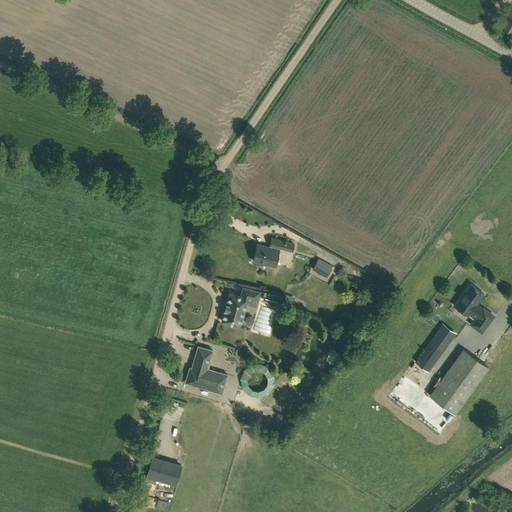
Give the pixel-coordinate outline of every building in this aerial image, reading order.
[(511,31),(511,8),(510,7),(501,25),(511,31)] [(292,251),(294,243),(272,238),(270,245),(270,247),(257,244),(253,260),(275,265),(280,248),(292,251)] [(327,277),(332,268),(318,259),(312,269),(327,277)] [(482,309),(476,305),(484,294),(470,283),(454,305),(468,315),(472,311),(477,315),(471,324),(482,332),(494,315),(483,307),(482,309)] [(257,300),(259,291),(243,286),(241,295),(230,292),(221,320),(240,326),(246,302),(250,303),(251,299),(257,300)] [(278,305),(280,296),(265,291),(262,300),(278,305)] [(292,304),(295,297),(286,294),(283,300),(292,304)] [(260,331),(273,334),(279,310),(266,307),(260,331)] [(478,337),(481,333),(473,327),(470,331),(478,337)] [(438,330),(420,354),(416,361),(428,370),(433,363),(450,339),(438,330)] [(190,368),(185,382),(222,393),(227,374),(207,368),(213,350),(198,346),(192,368),(190,368)] [(454,413),(488,367),(463,349),(429,395),(454,413)] [(178,419),(185,420),(188,402),(168,399),(161,450),(166,451),(165,458),(174,459),(179,424),(177,424),(178,419)] [(176,485),(181,466),(172,463),(166,482),(176,485)]
